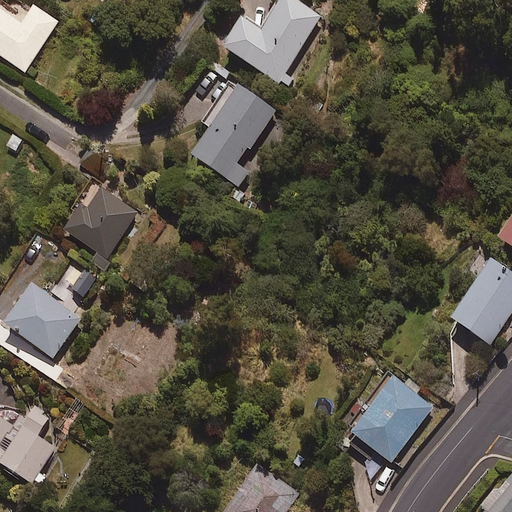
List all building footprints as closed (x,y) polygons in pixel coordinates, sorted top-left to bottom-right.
[(238,14),(219,45),(278,82),(320,16),(295,0),(279,0),(261,28),(238,14)] [(33,4),(21,22),(0,7),(0,55),(24,72),(59,21),(33,4)] [(278,110),(234,79),(182,153),(237,191),(250,172),(236,162),(247,146),(251,149),(278,110)] [(105,258),(134,212),(99,190),(88,208),(78,202),(60,231),(105,258)] [(511,209),(494,237),(511,248),(511,209)] [(511,272),(489,257),(449,317),(490,345),(511,312),(511,272)] [(84,269),(70,288),(82,297),(96,278),(84,269)] [(28,283),(1,322),(53,358),(80,319),(28,283)] [(392,376),(350,432),(392,463),(433,407),(392,376)] [(0,466),(30,485),(56,444),(40,434),(52,417),(35,407),(26,421),(20,417),(14,425),(0,416),(0,466)] [(284,511),(299,492),(256,462),(221,511),(284,511)] [(511,511),(511,477),(500,490),(493,490),(479,505),(486,511),(484,511),(511,511)]
